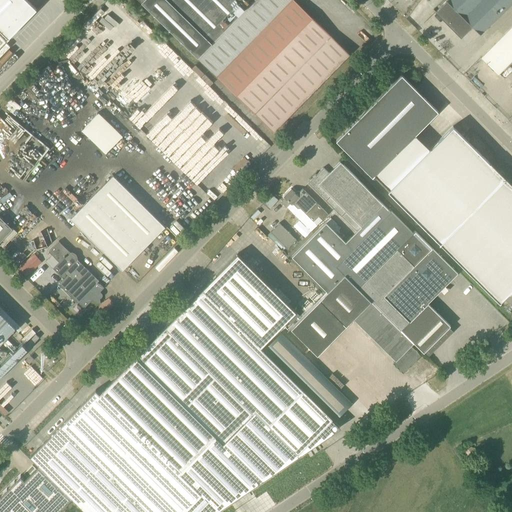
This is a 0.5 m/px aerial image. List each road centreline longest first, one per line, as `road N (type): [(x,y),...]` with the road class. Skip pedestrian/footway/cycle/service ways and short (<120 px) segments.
road 1 (unclassified): [(83,357),(403,36)]
road 2 (unclassified): [(278,511),(511,355)]
road 3 (unclassified): [(511,146),(403,36)]
road 4 (unclassified): [(0,87),(87,0)]
